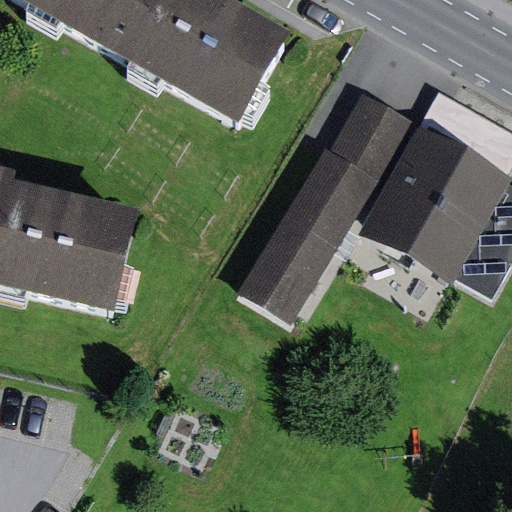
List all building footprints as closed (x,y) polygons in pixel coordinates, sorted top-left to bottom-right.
[(28,0),(21,15),(261,146),(311,54),(211,0),(28,0)] [(375,101),(253,305),(307,337),(429,133),(375,101)] [(511,232),(511,181),(435,139),(376,246),(475,300),(511,232)] [(0,307),(135,337),(157,235),(35,209),(38,196),(0,188),(0,307)] [(0,509),(14,452),(0,448),(0,509)]
